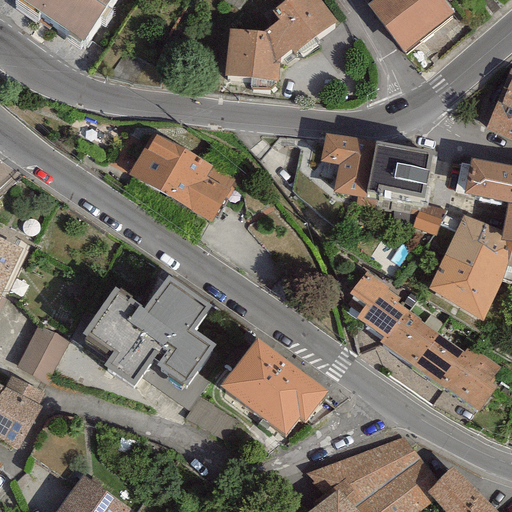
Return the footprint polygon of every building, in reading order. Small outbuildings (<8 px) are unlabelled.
[(28,0),(6,34),(39,56),(75,80),(117,17),(92,0),(28,0)] [(418,0),(403,0),(363,30),(397,76),(447,39),(435,23),(418,0)] [(418,0),(435,23),(465,0),(418,0)] [(263,62),(273,90),(331,51),(298,11),(266,35),(275,48),(263,62)] [(224,59),(219,109),(270,116),(273,90),(263,62),(224,59)] [(511,91),(509,90),(484,151),(511,162),(511,91)] [(381,158),(382,151),(331,144),(326,175),(346,178),(342,204),(374,208),(381,158)] [(148,156),(121,203),(204,249),(230,203),(148,156)] [(381,158),(374,208),(433,217),(441,166),(381,158)] [(511,203),(469,195),(461,230),(502,238),(495,259),(453,247),(425,322),(478,351),(506,290),(511,292),(511,203)] [(0,318),(22,265),(0,256),(0,318)] [(376,362),(372,369),(478,433),(501,394),(461,370),(458,374),(389,333),(395,323),(356,299),(343,322),(358,331),(349,346),(376,362)] [(160,314),(134,350),(110,333),(82,371),(110,391),(100,405),(127,425),(144,402),(179,428),(210,385),(187,368),(203,345),(160,314)] [(29,345),(9,383),(36,397),(56,359),(29,345)] [(243,379),(207,429),(282,482),(318,431),(243,379)] [(37,424),(25,419),(31,407),(3,393),(0,400),(0,448),(23,458),(37,424)] [(464,511),(449,495),(437,504),(415,476),(396,451),(300,490),(318,511),(464,511)] [(95,511),(76,498),(66,511),(95,511)]
